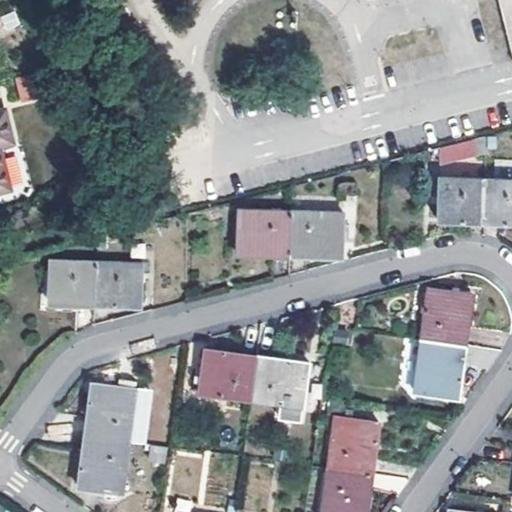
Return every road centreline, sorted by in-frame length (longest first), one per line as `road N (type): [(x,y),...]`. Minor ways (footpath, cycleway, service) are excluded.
road 1 (residential): [(0,455),(65,366),(94,347),(435,258),(471,254),(511,276)]
road 2 (residential): [(511,373),(410,511)]
